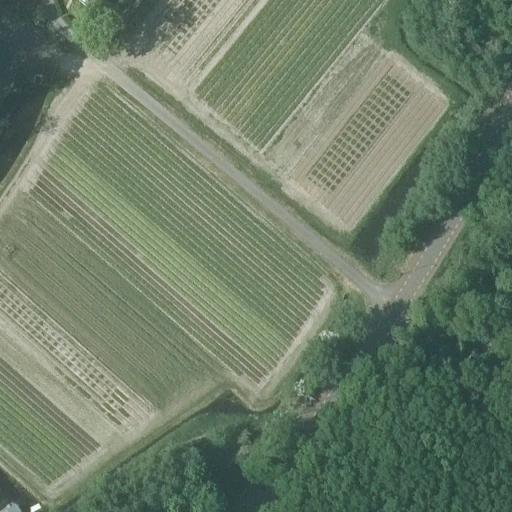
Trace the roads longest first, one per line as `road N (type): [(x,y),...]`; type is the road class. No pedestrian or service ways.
road 1 (tertiary): [(251,511),(395,310),(511,106)]
road 2 (track): [(104,68),(0,205)]
